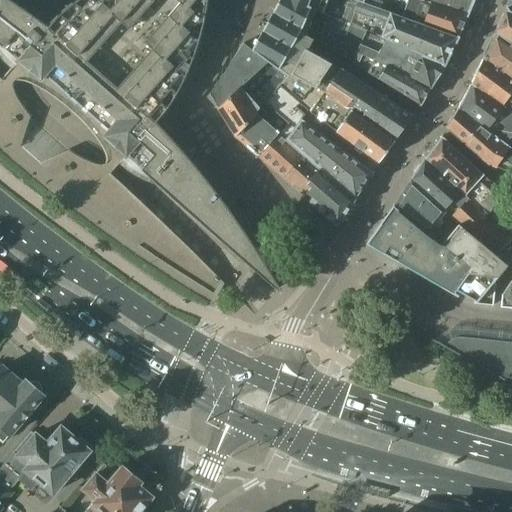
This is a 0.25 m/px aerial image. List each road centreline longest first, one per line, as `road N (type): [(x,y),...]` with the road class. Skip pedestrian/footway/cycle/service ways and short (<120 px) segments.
road 1 (residential): [(241,0),(195,110),(229,163),(346,247)]
road 2 (secondary): [(233,413),(392,468),(511,495)]
road 3 (secondary): [(511,457),(262,377)]
road 4 (secondary): [(213,356),(110,294),(0,208)]
road 5 (residential): [(346,247),(467,316),(511,320)]
road 6 (secondary): [(0,267),(109,343)]
road 7 (unclassified): [(0,304),(54,350),(109,343)]
